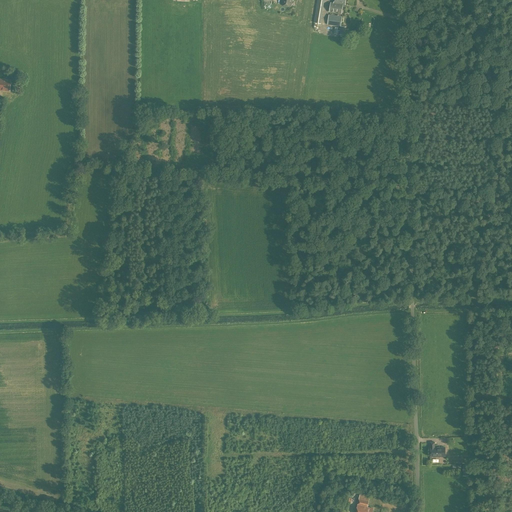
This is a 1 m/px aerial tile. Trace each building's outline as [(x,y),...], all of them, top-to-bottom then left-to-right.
[(321,24),(324,0),(317,0),(313,22),(321,24)] [(333,0),(334,3),(331,3),(329,11),(341,13),(342,5),(345,6),(345,0),(333,0)] [(345,35),(346,27),(341,26),(342,16),(328,14),(327,25),(340,26),(339,35),(345,35)] [(10,79),(0,78),(0,89),(9,91),(10,79)] [(445,447),(441,447),(435,447),(434,442),(430,442),(430,448),(430,456),(445,456),(445,447)] [(463,465),(463,475),(472,475),(472,465),(463,465)] [(357,505),(355,511),(372,511),(373,508),(368,507),(370,495),(360,492),(357,505)]
